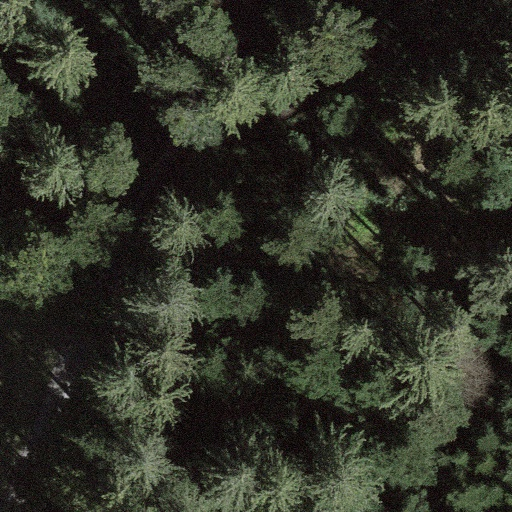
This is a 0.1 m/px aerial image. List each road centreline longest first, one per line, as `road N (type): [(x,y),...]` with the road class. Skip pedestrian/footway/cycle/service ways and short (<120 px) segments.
road 1 (track): [(19,511),(129,226),(33,0)]
road 2 (track): [(253,0),(129,226)]
